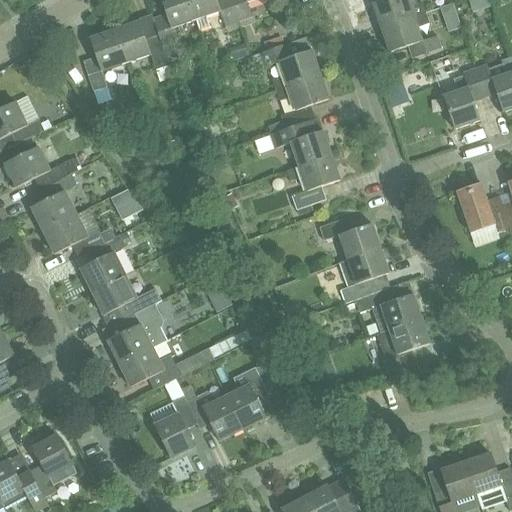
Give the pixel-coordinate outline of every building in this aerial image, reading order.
[(196,21),(188,0),(160,0),(166,14),(153,19),(164,49),(169,47),(177,44),(172,30),(192,23),(196,21)] [(227,33),(241,28),(231,0),(188,0),(196,21),(199,30),(209,26),(206,18),(220,13),(227,33)] [(231,0),(241,28),(254,23),(247,3),(256,0),(231,0)] [(385,0),(372,4),(381,29),(426,14),(422,3),(418,5),(416,0),(385,0)] [(472,0),(470,1),(473,13),(490,8),(487,0),(472,0)] [(408,48),(412,59),(442,49),(437,36),(422,42),(418,29),(430,24),(426,14),(381,29),(389,54),(408,48)] [(140,22),(114,31),(126,65),(151,56),(160,83),(168,80),(170,84),(174,82),(173,78),(174,77),(171,69),(164,49),(153,19),(152,19),(153,20),(140,24),(140,22)] [(83,62),(97,106),(111,101),(109,96),(110,95),(102,73),(126,65),(114,31),(90,39),(96,58),(83,62)] [(269,51),(284,46),(282,38),(266,44),(269,51)] [(275,91),(321,75),(312,51),(295,57),(289,44),(284,46),(269,51),(257,54),(262,69),(279,63),(284,77),(272,81),(275,91)] [(230,52),(234,62),(248,57),(244,47),(230,52)] [(475,69),(485,99),(497,95),(503,113),(511,110),(511,61),(511,58),(501,62),(502,65),(488,70),(487,65),(475,69)] [(443,97),(454,130),(480,122),(473,103),(485,99),(475,69),(463,73),(464,76),(454,80),(458,92),(443,97)] [(409,103),(399,74),(382,80),(392,109),(409,103)] [(271,126),(273,134),(300,124),(301,126),(316,121),(311,107),(329,101),(321,75),(275,91),(279,102),(291,98),(296,112),(281,117),(282,122),(271,126)] [(0,140),(11,135),(17,146),(45,132),(39,120),(27,126),(16,103),(0,110),(0,140)] [(300,124),(273,134),(270,135),(275,149),(290,143),(298,168),(332,156),(324,132),(305,138),(301,126),(300,124)] [(39,191),(43,189),(71,175),(78,171),(72,160),(50,171),(38,147),(4,165),(17,189),(34,180),(39,191)] [(126,149),(126,157),(142,157),(142,150),(126,149)] [(220,168),(234,163),(230,151),(215,156),(220,168)] [(298,211),(300,217),(314,212),(312,206),(326,201),(322,188),(340,181),(332,156),(298,168),(286,173),(290,183),(302,179),(306,192),(292,198),(296,212),(298,211)] [(31,209),(43,232),(77,215),(66,193),(77,188),(71,175),(43,189),(49,200),(31,209)] [(511,201),(502,205),(511,229),(511,228),(511,181),(507,183),(511,197),(511,201)] [(456,193),(470,235),(494,227),(497,234),(511,229),(502,205),(499,197),(487,201),(481,184),(456,193)] [(238,207),(231,195),(226,198),(233,209),(238,207)] [(77,215),(43,232),(55,255),(72,247),(78,258),(93,251),(92,250),(105,243),(99,232),(88,238),(77,215)] [(347,261),(381,249),(372,225),(354,231),(349,218),(319,229),(324,242),(339,237),(347,261)] [(120,237),(124,245),(131,242),(127,234),(120,237)] [(92,250),(93,251),(98,261),(80,270),(92,292),(125,274),(115,254),(126,248),(124,245),(120,237),(120,236),(105,243),(92,250)] [(346,305),(355,302),(375,293),(371,281),(389,274),(381,249),(347,261),(341,264),(349,288),(341,291),(346,305)] [(204,264),(190,271),(196,283),(210,276),(204,264)] [(121,308),(126,318),(154,305),(148,293),(137,299),(125,274),(92,292),(104,317),(121,308)] [(389,331),(422,320),(414,295),(395,302),(390,288),(375,293),(355,302),(359,314),(373,310),(381,334),(388,331),(389,331)] [(166,339),(161,328),(163,326),(163,321),(160,316),(154,305),(126,318),(118,322),(124,334),(107,342),(119,365),(152,347),(166,339)] [(386,375),(389,381),(418,370),(416,365),(417,364),(412,351),(431,345),(422,320),(389,331),(388,331),(381,334),(376,335),(380,346),(381,346),(386,360),(382,361),(386,375)] [(220,356),(252,340),(247,330),(215,346),(220,356)] [(2,333),(0,334),(0,396),(11,390),(0,369),(0,364),(15,357),(2,333)] [(165,386),(173,381),(218,359),(212,347),(175,365),(170,356),(159,361),(152,347),(119,365),(131,389),(148,380),(154,391),(165,386)] [(315,360),(319,371),(332,367),(328,355),(315,360)] [(260,367),(256,370),(262,383),(267,380),(270,379),(263,366),(260,367)] [(266,420),(258,401),(274,394),(278,392),(271,379),(270,379),(267,380),(262,383),(256,370),(255,368),(233,379),(238,391),(226,397),(242,431),(266,420)] [(184,399),(197,426),(199,429),(210,424),(219,443),(242,431),(226,397),(213,403),(208,392),(194,398),(188,386),(180,390),(183,397),(184,399)] [(184,399),(172,404),(177,415),(155,426),(171,460),(195,448),(187,431),(197,426),(184,399)] [(30,472),(45,499),(57,493),(50,478),(72,467),(56,436),(33,448),(43,466),(30,472)] [(218,478),(229,472),(211,440),(201,446),(218,478)] [(466,462),(482,509),(506,501),(509,511),(510,511),(511,511),(511,474),(510,468),(496,473),(490,454),(466,462)] [(0,465),(0,502),(3,509),(27,496),(35,511),(36,511),(48,506),(45,499),(30,472),(21,455),(8,461),(0,465)] [(435,495),(440,511),(465,511),(479,507),(480,510),(482,509),(466,462),(458,465),(454,460),(442,464),(441,469),(442,470),(441,471),(447,490),(435,495)] [(327,486),(304,498),(310,511),(356,511),(339,479),(327,486)] [(281,511),(310,511),(304,498),(281,510),(281,511)]
